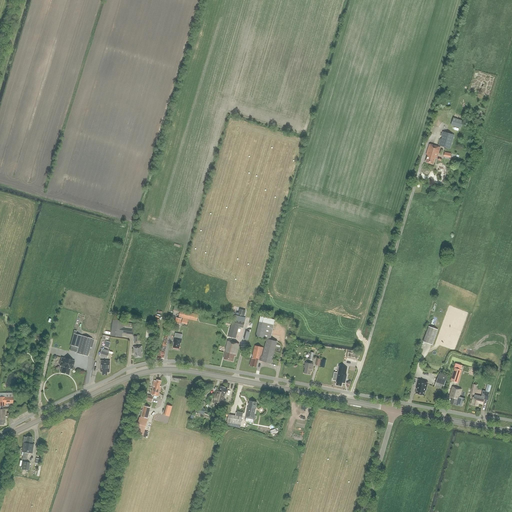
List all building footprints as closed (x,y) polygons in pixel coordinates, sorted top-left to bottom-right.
[(461,128),(463,121),(453,118),(451,125),(461,128)] [(454,135),(443,132),(441,136),(442,136),(441,139),(440,139),(439,146),(450,149),(454,135)] [(437,158),(440,148),(429,144),(426,155),(428,155),(426,162),(433,164),(435,157),(437,158)] [(176,317),(174,323),(180,325),(181,324),(185,325),(185,322),(184,322),(184,320),(182,319),(182,318),(197,321),(198,315),(181,310),(179,317),(179,318),(176,317)] [(275,325),(277,320),(260,316),(256,336),(264,338),(264,340),(266,340),(262,357),(261,357),(263,348),(255,346),(250,366),(256,368),(258,360),(271,364),(277,341),(270,340),(273,325),(275,325)] [(234,317),(229,337),(236,339),(239,327),(243,328),(245,320),(234,317)] [(133,335),(134,329),(123,328),(124,321),(113,320),(111,336),(122,337),(122,333),(133,335)] [(432,345),(438,330),(429,326),(423,342),(432,345)] [(182,339),(182,334),(175,333),(175,337),(174,337),(173,342),(174,342),(173,347),(179,349),(180,343),(181,343),(182,339)] [(79,348),(82,336),(74,334),(70,345),(79,348)] [(88,356),(92,339),(82,336),(79,348),(77,353),(88,356)] [(236,356),(239,344),(228,341),(225,351),(226,351),(224,359),(233,362),(235,356),(236,356)] [(142,357),(142,353),(142,352),(142,347),(134,348),(134,353),(135,353),(135,358),(142,357)] [(107,358),(110,351),(102,349),(100,356),(107,358)] [(65,358),(61,358),(59,366),(62,367),(61,373),(69,375),(71,369),(73,370),(75,361),(73,361),(73,360),(65,358)] [(110,372),(110,361),(101,361),(101,372),(102,372),(102,375),(107,375),(107,372),(110,372)] [(312,369),(313,365),(305,363),(304,368),(305,368),(304,373),(310,375),(312,369)] [(344,386),(348,368),(338,366),(335,379),(337,380),(336,386),(341,387),(342,385),(344,386)] [(458,383),(461,370),(454,368),(450,381),(458,383)] [(443,389),(447,376),(440,373),(438,378),(435,386),(443,389)] [(424,381),(418,379),(416,389),(417,389),(416,394),(424,396),(426,391),(428,382),(424,381)] [(160,387),(161,381),(157,380),(156,381),(154,381),(153,385),(154,385),(151,395),(152,395),(152,396),(147,394),(145,400),(152,402),(154,396),(158,397),(161,387),(160,387)] [(226,395),(228,390),(225,389),(226,388),(221,386),(220,390),(217,389),(213,403),(222,406),(225,394),(226,395)] [(461,407),(464,398),(459,397),(461,390),(452,387),(449,397),(452,398),(451,404),(461,407)] [(3,409),(3,406),(5,406),(5,404),(13,403),(12,393),(4,393),(5,398),(0,398),(0,406),(0,409),(0,424),(4,425),(4,423),(5,423),(5,409),(3,409)] [(483,405),(484,397),(475,395),(474,397),(473,397),(471,405),(473,405),(478,406),(479,404),(483,405)] [(205,408),(206,402),(198,400),(195,412),(204,415),(206,408),(205,408)] [(256,409),(257,402),(250,401),(248,407),(246,417),(246,421),(253,422),(254,419),(256,409)] [(230,413),(232,406),(224,404),(222,411),(230,413)] [(148,419),(151,408),(144,406),(141,417),(148,419)] [(241,425),(243,413),(236,412),(235,415),(229,414),(227,422),(241,425)] [(144,435),(148,419),(140,417),(135,433),(144,435)] [(31,444),(32,437),(27,436),(27,437),(24,437),(23,443),(24,443),(22,452),(23,452),(22,459),(27,460),(28,453),(32,454),(34,444),(31,444)] [(29,470),(30,462),(23,461),(22,469),(29,470)]
